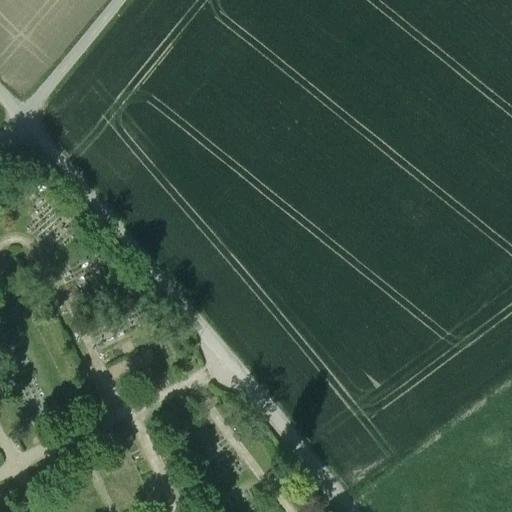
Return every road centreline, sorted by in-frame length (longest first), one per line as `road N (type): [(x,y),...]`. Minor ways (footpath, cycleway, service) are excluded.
road 1 (residential): [(348,511),(0,83)]
road 2 (track): [(119,0),(0,143)]
